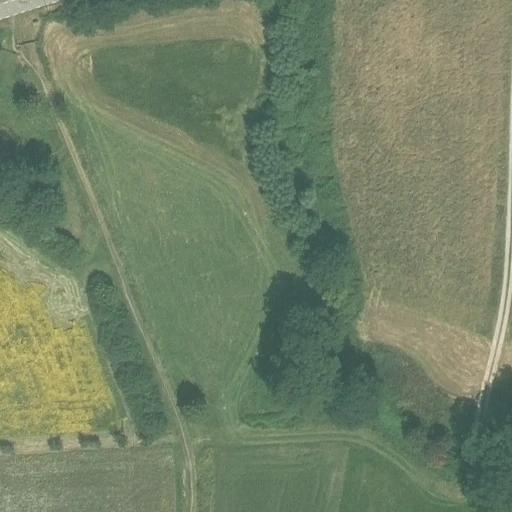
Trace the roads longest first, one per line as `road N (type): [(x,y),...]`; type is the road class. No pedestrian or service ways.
road 1 (track): [(189,511),(190,466),(175,415),(32,66)]
road 2 (track): [(184,442),(326,430),(479,511)]
